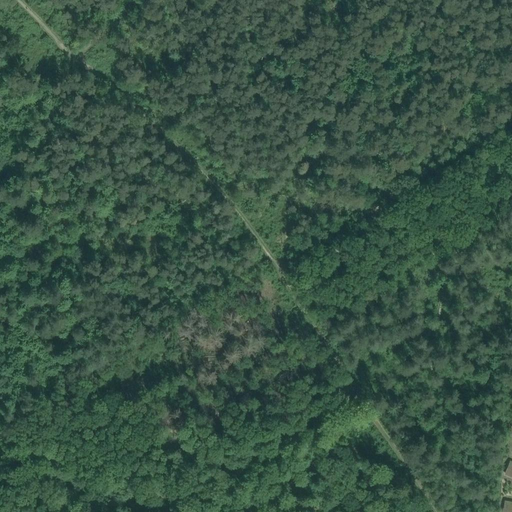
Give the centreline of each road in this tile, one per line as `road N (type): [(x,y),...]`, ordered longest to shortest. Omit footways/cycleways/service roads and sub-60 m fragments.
road 1 (track): [(0,449),(79,497),(145,500),(217,482),(357,394)]
road 2 (track): [(435,511),(277,270)]
road 3 (track): [(270,260),(202,175),(74,55)]
road 4 (track): [(277,270),(413,184)]
road 5 (track): [(14,0),(74,55),(128,0)]
